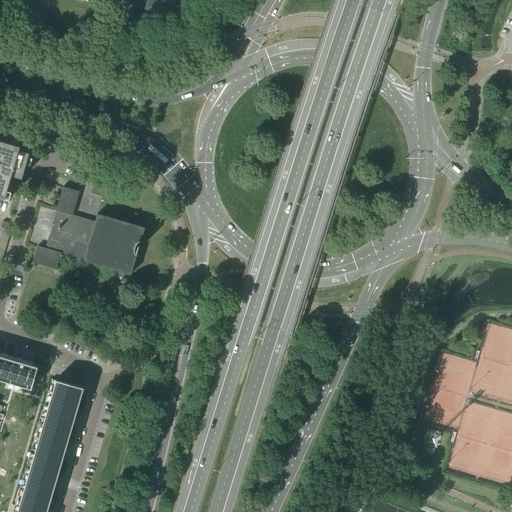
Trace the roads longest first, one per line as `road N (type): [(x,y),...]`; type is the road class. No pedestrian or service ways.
road 1 (primary): [(215,511),(379,0)]
road 2 (primary): [(353,0),(190,511)]
road 3 (primary): [(203,209),(201,273),(149,511)]
road 4 (primary): [(273,511),(387,255)]
road 5 (residential): [(63,511),(100,383),(91,369),(0,324)]
road 6 (secondary): [(232,75),(170,101),(147,100),(0,59)]
road 7 (secondary): [(0,89),(145,142),(202,206)]
road 8 (secondary): [(420,124),(387,83),(343,57),(292,53),(234,72)]
road 9 (secondary): [(203,209),(245,256),(290,275),(323,276),(387,255)]
road 10 (residential): [(0,305),(46,139)]
road 11 (secondary): [(232,75),(206,140),(202,206)]
road 12 (secondary): [(390,252),(419,192),(421,128)]
road 13 (primary): [(420,124),(422,68),(439,0)]
road 14 (tertiary): [(390,252),(455,234),(511,245)]
road 15 (tertiary): [(511,203),(468,181),(421,128)]
